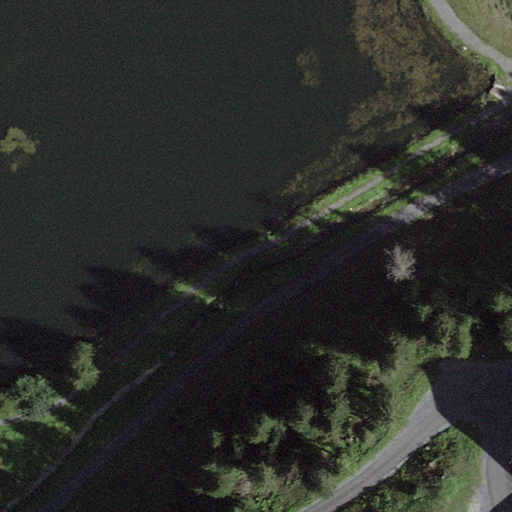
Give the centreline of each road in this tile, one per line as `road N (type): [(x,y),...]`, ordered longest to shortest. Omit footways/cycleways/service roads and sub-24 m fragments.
road 1 (track): [(511,161),(379,225),(250,310),(40,511)]
road 2 (track): [(511,90),(380,181),(205,279),(63,400),(27,416)]
road 3 (track): [(318,511),(431,423),(511,408)]
